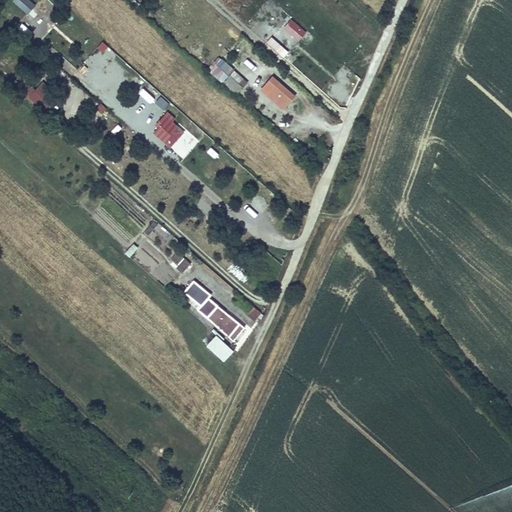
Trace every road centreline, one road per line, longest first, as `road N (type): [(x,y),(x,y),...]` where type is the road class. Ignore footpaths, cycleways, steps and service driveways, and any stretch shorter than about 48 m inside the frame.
road 1 (unclassified): [(197,511),(255,387),(241,379),(401,0)]
road 2 (track): [(213,511),(311,287),(362,193),(435,0)]
road 3 (unknown): [(278,299),(250,295),(64,133)]
